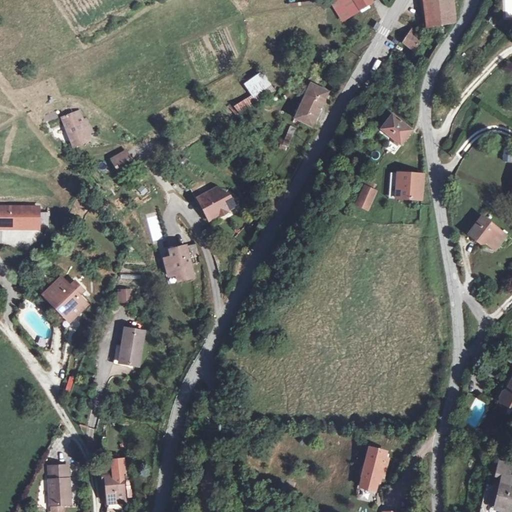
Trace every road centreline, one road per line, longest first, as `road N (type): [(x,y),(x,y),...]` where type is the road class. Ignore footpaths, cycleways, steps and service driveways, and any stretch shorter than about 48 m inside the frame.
road 1 (tertiary): [(221,320),(398,0)]
road 2 (residential): [(98,511),(78,440),(5,330),(1,229)]
road 3 (tertiary): [(469,0),(424,93),(455,289)]
road 4 (residential): [(221,320),(199,233),(138,148)]
road 5 (tertiary): [(156,511),(177,413),(205,348)]
road 6 (residential): [(205,348),(221,511)]
road 7 (tertiary): [(456,366),(437,446),(439,511)]
